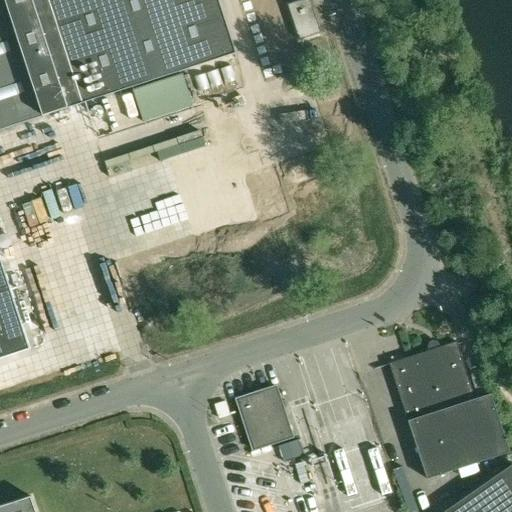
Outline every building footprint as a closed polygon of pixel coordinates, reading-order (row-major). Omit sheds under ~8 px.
[(0,0),(0,358),(30,349),(0,254),(0,130),(132,87),(182,71),(236,53),(218,0),(0,0)] [(299,40),(321,33),(310,0),(302,0),(288,5),(299,40)] [(429,350),(389,363),(408,421),(475,399),(456,342),(440,347),(439,345),(436,346),(428,348),(429,350)] [(237,399),(253,449),(253,450),(293,437),(276,386),(237,399)] [(510,452),(491,394),(475,399),(408,421),(427,479),(510,452)] [(314,488),(298,440),(277,447),(293,495),(314,488)] [(511,511),(511,464),(444,511),(511,511)] [(0,511),(35,511),(31,497),(0,506),(0,511)]
